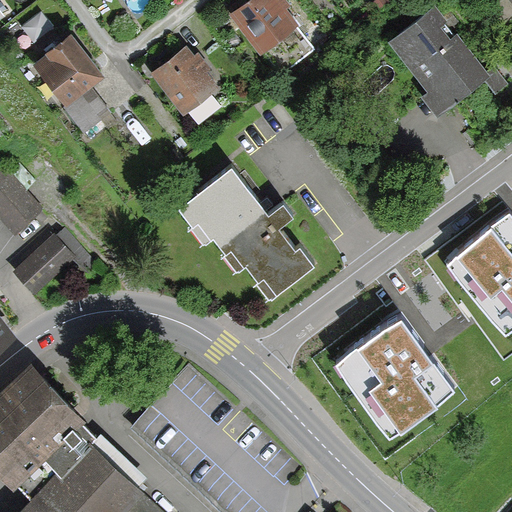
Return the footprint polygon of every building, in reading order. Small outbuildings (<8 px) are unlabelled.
[(0,0),(0,21),(10,16),(0,0)] [(247,0),(232,13),(261,49),(264,46),(285,72),(315,48),(294,22),(298,20),(288,8),(292,5),(288,0),(247,0)] [(429,92),(422,98),(435,114),(455,98),(480,78),(483,75),(430,8),(388,41),(429,92)] [(44,9),(25,26),(38,41),(57,24),(44,9)] [(64,96),(95,71),(68,37),(36,62),(64,96)] [(199,63),(194,66),(183,51),(156,72),(183,107),(209,87),(204,81),(210,77),(199,63)] [(499,102),(480,78),(455,98),(474,122),(499,102)] [(82,130),(108,111),(89,86),(64,106),(82,130)] [(216,236),(240,267),(247,261),(259,276),(260,276),(274,295),(318,263),(302,242),(298,245),(282,225),(297,214),(286,200),(272,211),(235,164),(180,204),(208,242),(216,236)] [(2,165),(0,167),(0,213),(16,231),(41,207),(2,165)] [(505,330),(511,324),(511,212),(510,210),(448,260),(505,330)] [(13,267),(35,290),(73,254),(51,231),(13,267)] [(0,296),(8,291),(0,281),(0,344),(19,330),(0,305),(0,296)] [(389,433),(456,385),(430,349),(403,312),(337,359),(389,433)] [(32,366),(0,394),(0,470),(14,485),(17,482),(32,498),(58,472),(62,477),(77,463),(75,460),(92,444),(97,439),(83,424),(86,421),(64,398),(36,368),(32,366)] [(161,511),(92,444),(75,460),(77,463),(62,477),(58,472),(32,498),(18,511),(161,511)]
